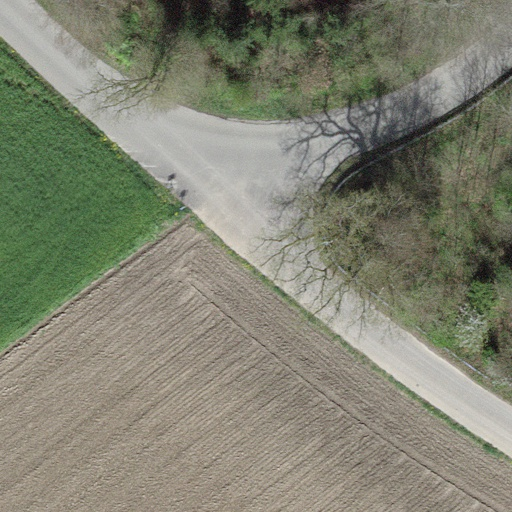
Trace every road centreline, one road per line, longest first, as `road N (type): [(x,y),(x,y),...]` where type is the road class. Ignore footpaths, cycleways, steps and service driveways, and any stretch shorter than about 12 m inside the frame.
road 1 (unclassified): [(221,202),(439,93),(511,40)]
road 2 (residential): [(0,15),(221,202)]
